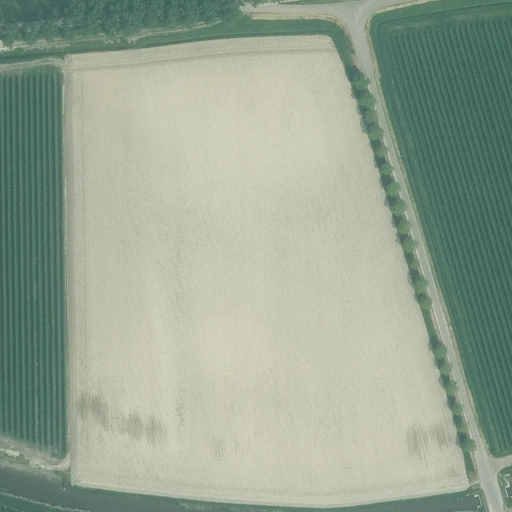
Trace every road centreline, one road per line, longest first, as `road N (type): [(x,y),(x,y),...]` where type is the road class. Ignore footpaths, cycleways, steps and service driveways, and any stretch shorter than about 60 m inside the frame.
road 1 (unclassified): [(497,511),(352,11)]
road 2 (track): [(252,2),(208,24),(0,48)]
road 3 (tertiary): [(252,2),(0,29)]
